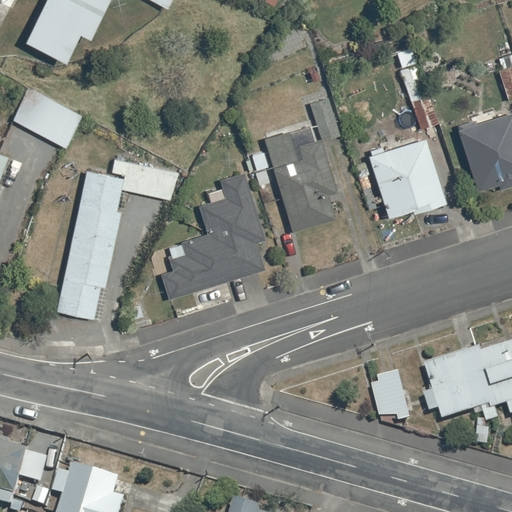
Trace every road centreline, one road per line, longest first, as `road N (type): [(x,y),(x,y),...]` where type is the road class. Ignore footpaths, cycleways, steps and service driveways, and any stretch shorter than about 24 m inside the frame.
road 1 (unclassified): [(511,510),(224,428)]
road 2 (residential): [(285,337),(511,262)]
road 3 (residential): [(138,406),(168,368),(213,346),(285,337)]
road 4 (unclassified): [(138,406),(0,370)]
